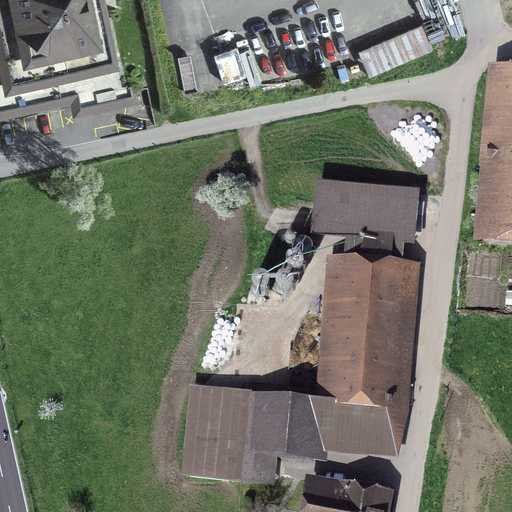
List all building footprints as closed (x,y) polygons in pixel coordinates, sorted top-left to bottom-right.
[(135,83),(123,86),(104,0),(0,0),(0,113),(97,92),(100,105),(138,97),(135,83)] [(433,48),(422,23),(357,50),(368,76),(433,48)] [(511,79),(501,78),(486,235),(511,237),(511,79)] [(315,231),(405,239),(409,194),(319,185),(315,231)] [(312,245),(306,240),(300,241),(296,246),(297,253),(302,257),(308,256),(312,251),(312,245)] [(302,261),(296,258),(290,259),(286,265),(287,272),(293,275),(300,274),(303,268),(302,261)] [(410,341),(396,340),(402,268),(342,264),(332,390),(333,390),(331,424),(370,427),(369,445),(389,447),(396,359),(409,359),(410,341)] [(280,278),(276,283),(277,290),(282,294),(288,294),(293,288),(292,282),(287,277),(280,278)] [(254,282),(253,289),(256,294),(263,296),(268,292),(270,286),(266,280),(260,279),(254,282)] [(198,392),(190,477),(270,485),(273,457),(313,461),(318,404),(198,392)] [(381,511),(383,501),(313,488),(309,511),(381,511)]
